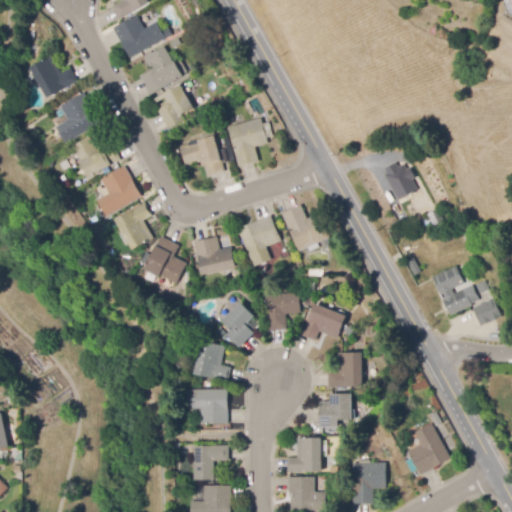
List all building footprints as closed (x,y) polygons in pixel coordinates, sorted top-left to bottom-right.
[(121,20),(113,7),(122,2),(120,0),(148,0),(150,3),(121,20)] [(131,59),(114,28),(138,15),(145,29),(157,22),(162,31),(169,28),(173,36),(131,59)] [(152,95),(142,77),(155,70),(153,66),(150,68),(145,58),(165,47),(174,63),(175,62),(177,64),(181,61),(188,73),(183,75),(184,77),(152,95)] [(48,99),(32,69),(53,57),(62,74),(71,69),(78,82),(48,99)] [(246,94),(241,86),(247,83),(251,91),(246,94)] [(170,130),(155,99),(182,85),(194,109),(197,116),(170,130)] [(66,144),(57,127),(69,120),(61,107),(84,93),(101,123),(66,144)] [(240,167),(229,127),(262,119),(263,124),(270,122),(273,137),(267,138),(268,144),(255,147),(259,162),(240,167)] [(208,176),(204,161),(187,166),(181,147),(199,142),(199,141),(200,140),(199,136),(213,132),(225,172),(208,176)] [(89,178),(80,163),(82,163),(73,147),(90,137),(99,153),(104,150),(104,151),(111,147),(112,149),(114,148),(120,158),(117,159),(119,162),(89,178)] [(399,201),(385,175),(404,164),(419,190),(399,201)] [(100,220),(97,214),(103,211),(97,201),(100,200),(97,194),(100,192),(96,186),(103,182),(102,180),(125,166),(142,197),(107,217),(106,216),(100,220)] [(133,250),(116,220),(145,203),(153,216),(144,221),(154,239),(133,250)] [(302,254),(301,251),(300,251),(283,214),(302,206),(308,219),(319,214),(330,238),(334,247),(329,249),(320,243),(318,243),(320,247),(310,251),(310,250),(302,254)] [(427,213),(438,207),(444,219),(433,225),(427,213)] [(255,267),(239,229),(271,216),(272,218),(277,216),(282,230),(278,232),(282,241),(267,247),(272,260),(255,267)] [(177,284),(161,276),(160,278),(145,270),(162,237),(176,244),(170,256),(187,264),(177,284)] [(203,276),(195,242),(218,237),(221,250),(232,247),(237,268),(203,276)] [(414,258),(421,271),(414,275),(407,262),(414,258)] [(263,276),(260,267),(270,263),(274,272),(263,276)] [(288,275),(285,269),(294,266),(296,272),(288,275)] [(451,316),(433,277),(457,266),(465,284),(453,289),(455,294),(471,286),(476,296),(470,299),(473,306),(451,316)] [(420,284),(417,278),(426,274),(428,280),(420,284)] [(268,332),(264,296),(299,293),(301,313),(286,315),(287,330),(268,332)] [(482,327),(474,308),(495,300),(503,318),(482,327)] [(240,348),(228,335),(232,331),(223,322),(241,303),(255,317),(250,322),(258,330),(240,348)] [(316,342),(302,336),(316,304),(347,317),(338,339),(320,332),(316,342)] [(224,339),(216,332),(221,328),(228,335),(224,339)] [(228,383),(195,375),(203,341),(226,347),(222,366),(232,368),(228,383)] [(329,388),(329,373),(339,373),(339,354),(363,353),(364,387),(329,388)] [(202,424),(202,409),(188,409),(188,390),(229,390),(229,424),(202,424)] [(321,428),(321,402),(332,402),(331,394),(352,394),(353,421),(339,421),(339,428),(321,428)] [(0,450),(0,414),(3,414),(10,448),(0,450)] [(422,476),(418,470),(412,473),(406,461),(412,458),(408,452),(422,444),(416,433),(432,424),(451,460),(422,476)] [(288,473),(288,458),(298,458),(298,439),(322,438),(323,472),(288,473)] [(194,481),(194,446),(230,446),(230,461),(214,461),(215,481),(194,481)] [(354,504),(353,464),(387,463),(387,489),(374,489),(374,504),(354,504)] [(15,475),(14,467),(21,466),(22,474),(15,475)] [(326,511),(291,511),(291,497),(295,497),(295,494),(289,493),(289,477),(315,478),(315,481),(320,481),(319,492),(327,492),(326,511)] [(0,479),(9,488),(0,497),(0,479)] [(192,511),(192,502),(205,502),(204,486),(232,486),(232,511),(192,511)]
